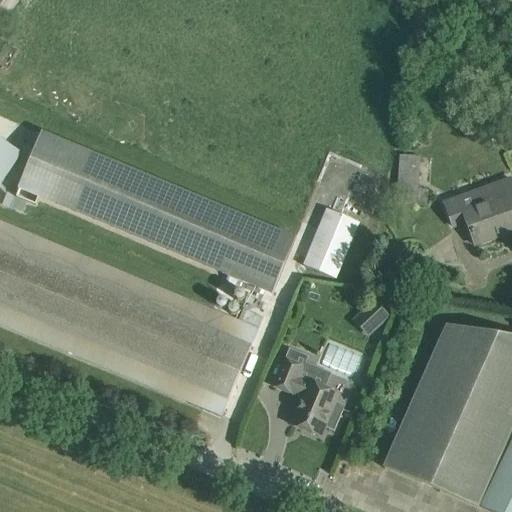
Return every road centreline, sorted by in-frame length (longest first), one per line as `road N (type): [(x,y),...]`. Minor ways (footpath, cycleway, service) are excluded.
road 1 (unclassified): [(351,511),(0,365)]
road 2 (unclassified): [(511,107),(421,0)]
